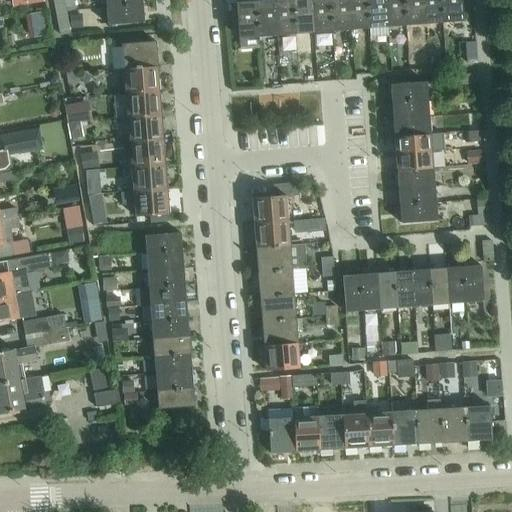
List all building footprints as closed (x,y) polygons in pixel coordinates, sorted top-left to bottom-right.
[(64,12),(61,0),(52,0),(55,13),(64,12)] [(143,5),(142,0),(106,0),(107,8),(143,5)] [(296,34),(293,0),(274,2),(277,36),(296,34)] [(314,33),(311,0),(297,0),(293,0),(296,34),(314,33)] [(333,31),(330,0),(311,0),(314,33),(333,31)] [(351,30),(348,0),(330,0),(333,31),(351,30)] [(369,29),(367,0),(348,0),(351,30),(369,29)] [(388,27),(386,0),(367,0),(369,29),(370,39),(389,37),(388,27)] [(406,26),(404,0),(386,0),(388,27),(406,26)] [(425,24),(422,0),(404,0),(406,26),(425,24)] [(443,23),(440,0),(422,0),(425,24),(443,23)] [(462,21),(460,0),(440,0),(443,23),(462,21)] [(277,36),(274,2),(256,3),(259,37),(277,36)] [(256,3),(237,5),(240,39),(241,49),(259,48),(259,37),(256,3)] [(144,23),(143,5),(107,8),(109,26),(144,23)] [(68,35),(64,12),(55,13),(59,36),(68,35)] [(42,13),(29,15),(33,38),(45,36),(42,13)] [(158,66),(156,42),(122,45),(124,69),(158,66)] [(77,73),(75,65),(65,67),(66,75),(77,73)] [(160,90),(158,66),(124,69),(126,92),(160,90)] [(79,82),(77,73),(66,75),(68,84),(79,82)] [(428,100),(427,83),(391,86),(392,103),(428,100)] [(162,114),(160,90),(126,92),(128,117),(162,114)] [(429,117),(428,100),(392,103),(393,119),(429,117)] [(89,102),(64,106),(67,122),(68,125),(81,123),(92,121),(89,102)] [(164,140),(162,114),(128,117),(130,143),(164,140)] [(431,134),(429,117),(393,119),(395,136),(431,134)] [(81,123),(68,125),(71,140),(84,138),(81,123)] [(432,151),(431,134),(395,136),(396,154),(432,151)] [(165,164),(164,140),(130,143),(132,167),(165,164)] [(433,169),(432,151),(396,154),(397,171),(433,169)] [(481,152),(466,152),(467,165),(482,164),(485,163),(484,153),(481,153),(481,152)] [(97,153),(81,156),(84,170),(84,171),(92,170),(100,168),(97,153)] [(167,189),(165,164),(132,167),(134,192),(167,189)] [(435,187),(433,169),(397,171),(399,189),(435,187)] [(100,170),(88,171),(88,180),(101,179),(100,170)] [(17,179),(15,171),(4,173),(5,181),(17,179)] [(288,222),(286,197),(299,196),(298,184),(274,186),(275,198),(253,200),(254,224),(288,222)] [(436,204),(435,187),(399,189),(400,207),(436,204)] [(169,215),(167,189),(134,192),(121,193),(122,205),(134,204),(136,218),(150,216),(151,223),(168,222),(168,215),(169,215)] [(102,197),(90,200),(92,210),(101,208),(104,204),(102,197)] [(488,200),(476,201),(478,216),(479,216),(484,216),(489,215),(488,200)] [(437,222),(436,204),(400,207),(402,225),(437,222)] [(64,207),(69,243),(85,240),(80,205),(64,207)] [(0,213),(0,221),(16,219),(14,211),(0,213)] [(4,246),(2,231),(18,228),(16,219),(0,221),(0,259),(15,257),(12,244),(4,246)] [(323,228),(322,220),(311,221),(312,229),(323,228)] [(290,246),(288,222),(254,224),(256,249),(290,246)] [(182,251),(181,234),(145,237),(146,254),(182,251)] [(15,254),(31,251),(29,239),(13,241),(15,254)] [(304,245),(290,246),(256,249),(258,273),(292,271),(306,270),(304,245)] [(184,268),(182,251),(146,254),(148,271),(184,268)] [(0,298),(31,293),(27,273),(53,268),(50,254),(31,258),(7,262),(0,263),(0,298)] [(333,268),(333,259),(322,260),(322,268),(333,268)] [(111,260),(100,260),(100,274),(102,274),(112,273),(111,260)] [(484,302),(481,266),(463,268),(466,304),(484,302)] [(185,285),(184,268),(148,271),(149,288),(185,285)] [(334,276),(333,268),(322,268),(323,277),(334,276)] [(466,304),(463,268),(446,269),(448,305),(466,304)] [(448,305),(446,269),(428,270),(430,306),(448,305)] [(430,306),(428,270),(411,272),(413,308),(430,306)] [(294,295),(292,271),(258,273),(260,297),(294,295)] [(413,308),(411,272),(394,273),(397,309),(413,308)] [(397,309),(394,273),(378,274),(381,310),(397,309)] [(381,310),(378,274),(360,276),(362,311),(381,310)] [(362,311),(360,276),(343,277),(345,313),(362,311)] [(115,291),(115,280),(103,280),(104,291),(115,291)] [(186,303),(185,285),(149,288),(150,306),(186,303)] [(0,322),(35,316),(32,302),(31,293),(0,298),(0,322)] [(99,295),(81,299),(86,323),(104,319),(99,295)] [(296,319),(294,295),(260,297),(262,322),(296,319)] [(119,305),(118,298),(107,299),(108,307),(119,305)] [(188,320),(186,303),(150,306),(152,323),(188,320)] [(337,316),(337,307),(326,308),(326,317),(337,316)] [(121,319),(120,312),(109,313),(110,321),(121,319)] [(64,315),(23,323),(25,334),(66,327),(64,315)] [(338,325),(337,316),(326,317),(327,326),(338,325)] [(298,345),(296,319),(262,322),(264,347),(298,345)] [(189,338),(188,320),(152,323),(153,341),(189,338)] [(105,323),(94,325),(96,333),(107,331),(105,323)] [(37,359),(35,347),(70,340),(68,327),(66,327),(25,334),(28,348),(0,353),(0,383),(25,379),(22,362),(37,359)] [(125,339),(124,331),(113,333),(114,341),(125,339)] [(451,351),(450,336),(434,337),(436,353),(451,351)] [(190,356),(189,338),(153,341),(155,359),(190,356)] [(394,355),(393,343),(383,344),(384,356),(394,355)] [(300,369),(298,345),(264,347),(266,372),(300,369)] [(363,359),(363,350),(352,351),(352,359),(363,359)] [(192,373),(190,356),(155,359),(156,376),(192,373)] [(341,366),(340,357),(329,358),(330,367),(341,366)] [(414,378),(413,367),(413,362),(397,363),(398,374),(398,379),(414,378)] [(386,375),(385,363),(375,364),(376,376),(386,375)] [(398,374),(397,363),(388,363),(389,374),(398,374)] [(476,375),(475,363),(463,364),(464,376),(476,375)] [(453,377),(452,365),(440,366),(441,378),(453,377)] [(439,381),(438,372),(438,366),(430,366),(431,382),(439,381)] [(107,389),(103,369),(90,372),(94,391),(107,389)] [(193,390),(192,373),(156,376),(157,393),(193,390)] [(350,384),(349,373),(340,374),(341,385),(350,384)] [(341,385),(340,374),(331,374),(332,385),(341,385)] [(0,414),(46,406),(43,394),(40,376),(25,379),(0,383),(0,414)] [(316,376),(291,377),(292,389),(316,388),(316,376)] [(292,399),(290,378),(281,379),(283,400),(292,399)] [(134,384),(123,385),(124,396),(135,395),(134,384)] [(194,407),(193,390),(157,393),(159,410),(194,407)] [(120,404),(118,391),(94,395),(97,409),(120,404)] [(138,397),(125,398),(126,408),(139,407),(138,397)] [(442,444),(440,410),(440,401),(427,402),(427,411),(415,412),(417,445),(442,444)] [(369,448),(367,414),(366,402),(353,403),(354,415),(342,416),(344,450),(369,448)] [(492,441),(490,407),(466,409),(468,442),(492,441)] [(468,442),(466,409),(440,410),(442,444),(468,442)] [(96,412),(87,414),(88,422),(97,420),(96,412)] [(417,445),(415,412),(391,413),(393,447),(417,445)] [(393,447),(391,413),(367,414),(369,448),(393,447)] [(344,450),(342,416),(318,417),(320,451),(344,450)] [(320,451),(318,417),(293,419),(295,453),(320,451)] [(295,453),(293,419),(268,420),(271,454),(295,453)]
